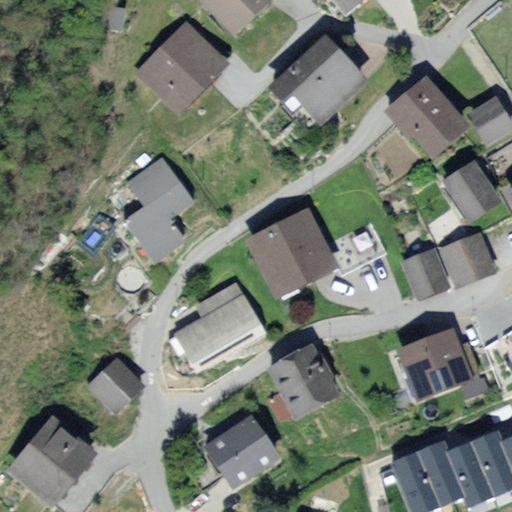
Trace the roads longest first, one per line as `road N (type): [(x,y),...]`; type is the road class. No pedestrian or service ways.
road 1 (residential): [(148,429),(151,348),(159,316),(188,269),(359,143),(387,93),(485,0)]
road 2 (residential): [(148,429),(309,335),(432,310),(511,278)]
